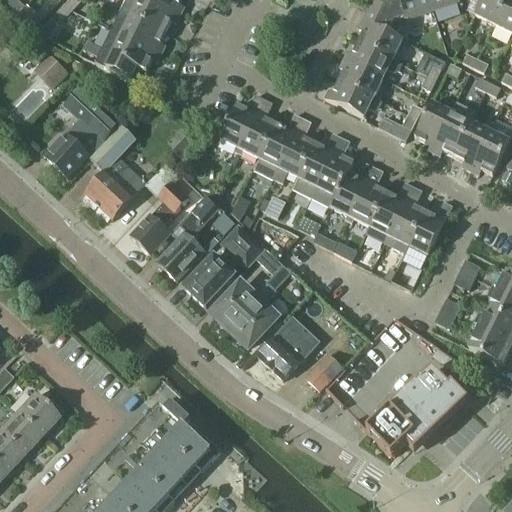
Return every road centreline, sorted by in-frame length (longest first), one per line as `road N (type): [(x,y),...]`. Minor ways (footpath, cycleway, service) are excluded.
road 1 (tertiary): [(424,511),(218,379),(0,173)]
road 2 (residential): [(26,511),(106,417),(0,313)]
road 3 (residential): [(511,220),(300,109)]
road 4 (residential): [(337,0),(330,11),(337,35),(300,109)]
